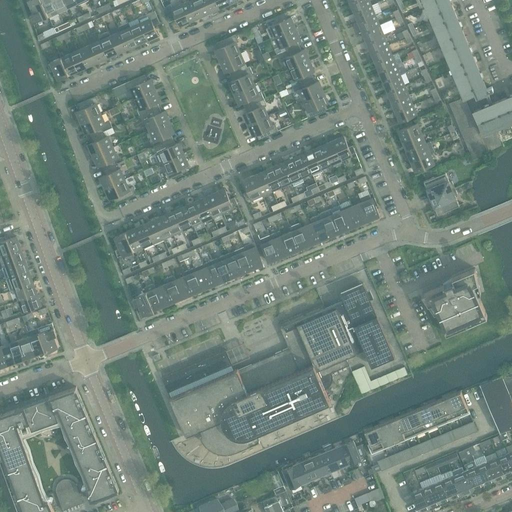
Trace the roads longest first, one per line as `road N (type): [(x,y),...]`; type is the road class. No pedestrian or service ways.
road 1 (residential): [(281,0),(62,99),(103,220),(362,108)]
road 2 (residential): [(86,361),(411,228)]
road 3 (residential): [(400,511),(385,475),(485,432),(472,402)]
road 4 (residential): [(86,361),(35,216)]
road 5 (residential): [(145,502),(86,361)]
road 6 (residential): [(411,228),(362,108)]
